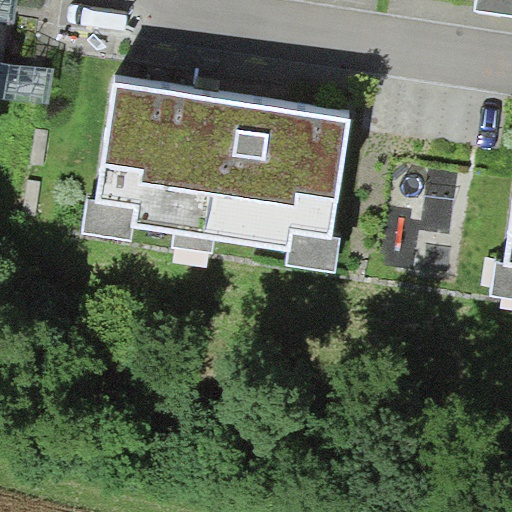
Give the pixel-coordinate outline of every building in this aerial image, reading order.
[(19,0),(0,0),(0,62),(4,64),(10,24),(15,25),(19,0)] [(511,0),(476,0),(474,10),(511,16),(511,0)] [(351,119),(114,83),(94,200),(134,205),(132,225),(175,232),(214,238),(291,251),(293,232),(331,238),(351,119)] [(134,205),(94,200),(87,199),(83,234),(130,240),(132,225),(134,205)] [(511,208),(502,262),(511,263),(511,208)] [(212,252),(214,238),(175,232),(173,247),(212,252)] [(331,238),(293,232),(291,251),(288,264),(336,271),(341,239),(331,238)] [(511,263),(502,262),(496,262),(492,296),(511,298),(511,263)]
